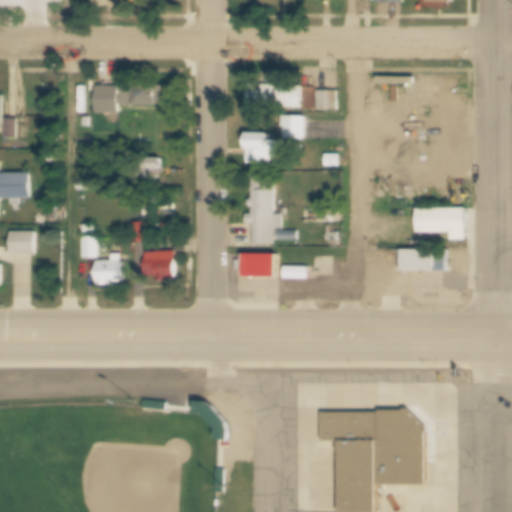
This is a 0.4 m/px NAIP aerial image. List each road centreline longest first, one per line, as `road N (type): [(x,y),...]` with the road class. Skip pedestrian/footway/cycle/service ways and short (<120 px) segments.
road 1 (residential): [(511,44),(0,43)]
road 2 (trunk): [(0,339),(496,339)]
road 3 (residential): [(211,0),(210,339)]
road 4 (residential): [(495,0),(496,339)]
